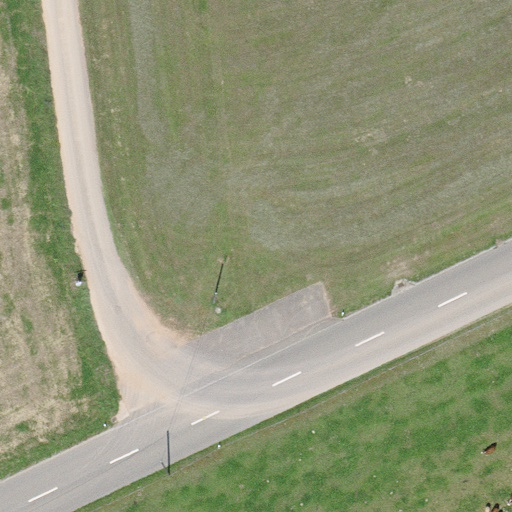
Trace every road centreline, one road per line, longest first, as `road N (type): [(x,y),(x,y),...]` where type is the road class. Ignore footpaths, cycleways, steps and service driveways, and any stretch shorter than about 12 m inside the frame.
road 1 (tertiary): [(511,273),(11,511)]
road 2 (track): [(179,431),(109,281),(87,205),(59,0)]
